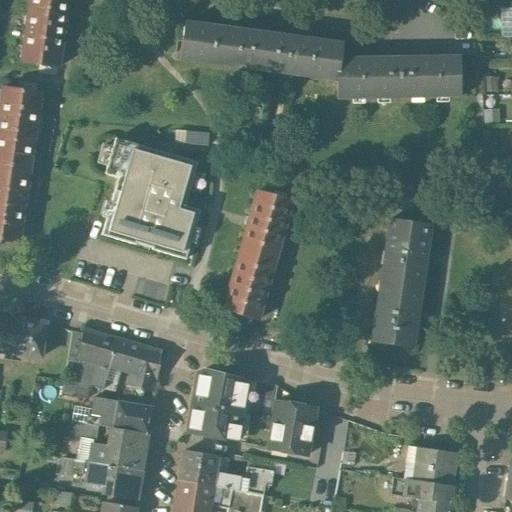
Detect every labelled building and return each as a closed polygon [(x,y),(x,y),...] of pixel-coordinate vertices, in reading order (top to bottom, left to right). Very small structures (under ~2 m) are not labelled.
[(67,0),(30,0),(21,62),(57,67),(67,0)] [(258,70),(263,36),(183,25),(178,59),(258,70)] [(338,83),(341,63),(343,47),(263,36),(258,70),(338,83)] [(399,61),(400,98),(460,96),(459,59),(399,61)] [(341,63),(338,83),(339,100),(400,98),(399,61),(341,63)] [(0,101),(0,164),(29,169),(40,94),(2,89),(0,101)] [(198,163),(115,139),(105,174),(119,178),(101,235),(185,260),(200,211),(185,207),(198,163)] [(29,169),(0,164),(0,241),(18,244),(29,169)] [(258,192),(224,309),(259,319),(293,202),(258,192)] [(389,220),(371,342),(413,348),(431,226),(389,220)] [(44,324),(0,316),(0,352),(39,358),(44,324)] [(114,338),(82,328),(78,359),(97,364),(94,376),(104,379),(114,338)] [(144,347),(114,338),(104,379),(116,382),(120,371),(129,374),(138,376),(144,347)] [(161,352),(144,347),(138,376),(129,374),(126,385),(154,393),(161,352)] [(199,373),(193,407),(250,417),(256,384),(199,373)] [(151,410),(117,404),(117,403),(93,398),(90,415),(99,417),(97,426),(117,430),(147,435),(151,410)] [(320,409),(275,401),(265,453),(310,461),(320,409)] [(193,407),(186,443),(243,453),(250,417),(193,407)] [(354,458),(355,453),(343,451),(348,418),(329,415),(323,453),(354,458)] [(147,435),(117,430),(113,454),(111,467),(141,472),(147,435)] [(96,447),(76,443),(73,461),(84,463),(92,464),(94,450),(95,450),(96,447)] [(107,449),(101,448),(100,451),(95,450),(94,450),(92,464),(111,467),(113,454),(107,452),(107,449)] [(456,454),(415,449),(411,482),(421,483),(452,488),(452,486),(450,486),(452,471),(454,471),(456,454)] [(217,456),(185,451),(179,482),(211,488),(214,474),(217,456)] [(92,464),(84,463),(81,484),(107,487),(111,467),(92,464)] [(141,472),(111,467),(107,487),(106,496),(136,501),(141,472)] [(272,473),(247,469),(245,480),(250,480),(247,494),(255,495),(254,496),(262,497),(264,486),(270,487),(272,473)] [(354,473),(338,470),(332,508),(345,510),(347,492),(351,493),(354,473)] [(245,480),(214,474),(211,488),(247,494),(250,480),(245,480)] [(411,482),(392,479),(389,496),(419,500),(421,483),(411,482)] [(179,482),(173,511),(206,511),(208,507),(211,488),(179,482)] [(449,511),(452,488),(421,483),(419,500),(417,511),(449,511)] [(247,494),(211,488),(208,507),(227,510),(226,511),(251,511),(254,496),(247,494)] [(57,490),(55,503),(71,505),(72,492),(57,490)] [(32,511),(33,503),(16,501),(14,511),(32,511)]
